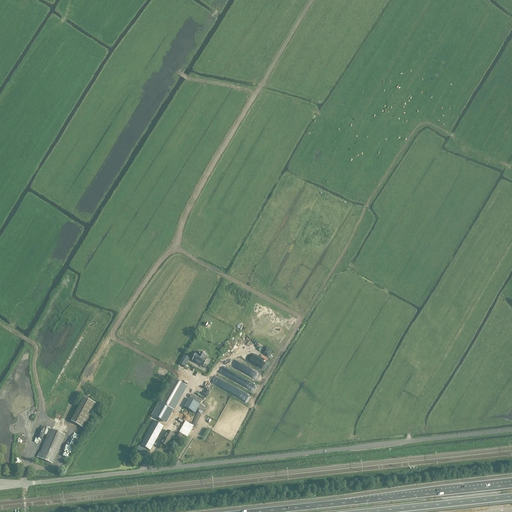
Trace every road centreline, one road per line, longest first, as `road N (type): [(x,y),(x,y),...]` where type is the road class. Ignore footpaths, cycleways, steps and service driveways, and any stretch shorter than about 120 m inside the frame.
road 1 (unclassified): [(6,484),(511,430)]
road 2 (motorway): [(511,484),(257,511)]
road 3 (track): [(0,322),(35,346),(45,418),(29,441),(24,469)]
road 4 (motorway): [(364,511),(511,496)]
